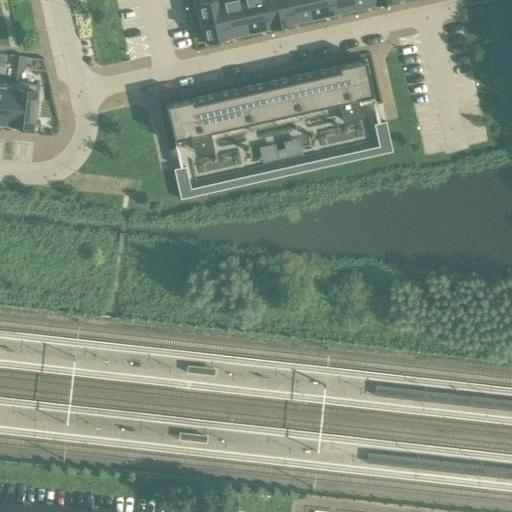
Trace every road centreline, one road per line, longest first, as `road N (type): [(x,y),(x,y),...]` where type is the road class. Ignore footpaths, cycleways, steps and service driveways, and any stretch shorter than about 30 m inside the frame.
road 1 (residential): [(81,93),(459,4)]
road 2 (residential): [(0,170),(51,172),(74,158),(83,141),(81,93)]
